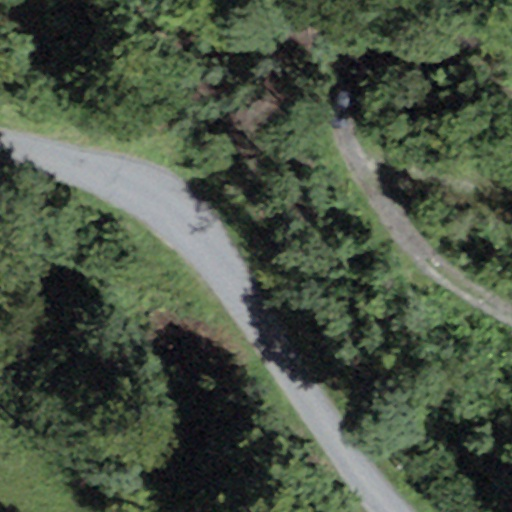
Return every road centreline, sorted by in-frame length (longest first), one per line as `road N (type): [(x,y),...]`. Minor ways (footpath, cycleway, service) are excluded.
road 1 (unclassified): [(393,511),(184,220),(110,171),(0,141)]
road 2 (track): [(392,48),(353,70),(347,85),(346,121),(361,169),(412,250),(511,317)]
road 3 (track): [(392,48),(511,31)]
